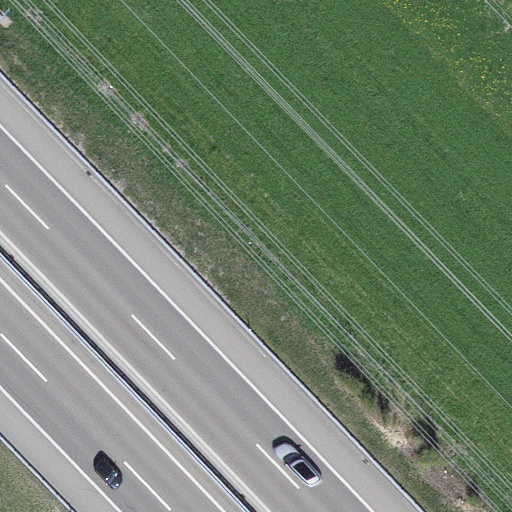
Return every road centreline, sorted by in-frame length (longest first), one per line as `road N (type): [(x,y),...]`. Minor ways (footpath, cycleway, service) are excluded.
road 1 (motorway): [(323,511),(0,176)]
road 2 (motorway): [(0,336),(170,511)]
